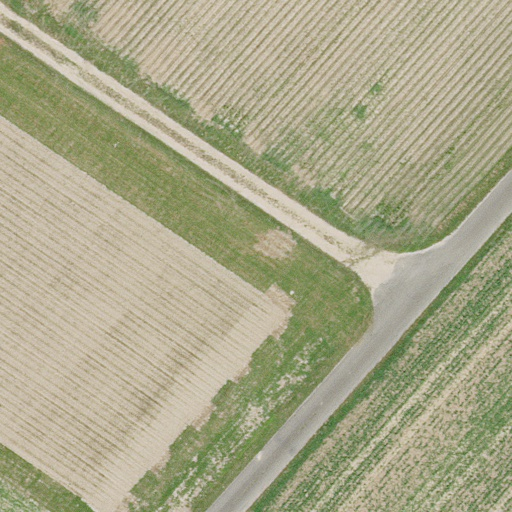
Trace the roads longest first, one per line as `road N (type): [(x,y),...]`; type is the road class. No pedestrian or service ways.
road 1 (track): [(0,16),(419,302)]
road 2 (track): [(511,200),(230,511)]
